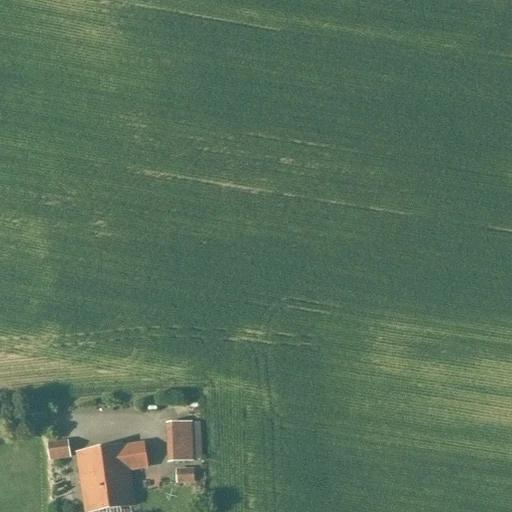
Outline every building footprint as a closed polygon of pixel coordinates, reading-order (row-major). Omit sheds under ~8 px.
[(190,424),(167,425),(169,462),(173,462),(173,449),(191,448),(190,424)] [(64,443),(51,445),(53,459),(66,457),(64,443)] [(125,447),(78,454),(86,511),(94,511),(134,506),(128,470),(146,467),(143,445),(125,448),(125,447)] [(191,448),(173,449),(173,462),(192,461),(191,448)] [(190,472),(179,472),(179,482),(191,481),(190,472)]
